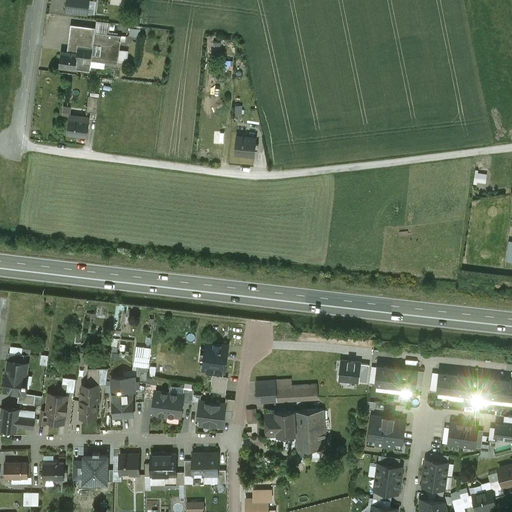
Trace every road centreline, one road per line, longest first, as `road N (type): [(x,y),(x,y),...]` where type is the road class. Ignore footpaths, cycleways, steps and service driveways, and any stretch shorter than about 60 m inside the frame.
road 1 (trunk): [(0,273),(511,331)]
road 2 (trunk): [(511,319),(0,262)]
road 3 (track): [(511,148),(274,175),(15,142)]
road 4 (residential): [(234,439),(0,442)]
